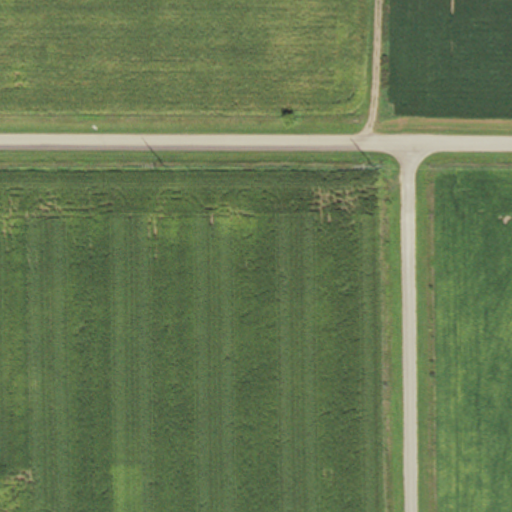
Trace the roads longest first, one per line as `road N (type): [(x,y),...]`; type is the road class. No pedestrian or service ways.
road 1 (residential): [(511,170),(0,168)]
road 2 (residential): [(394,170),(397,511)]
